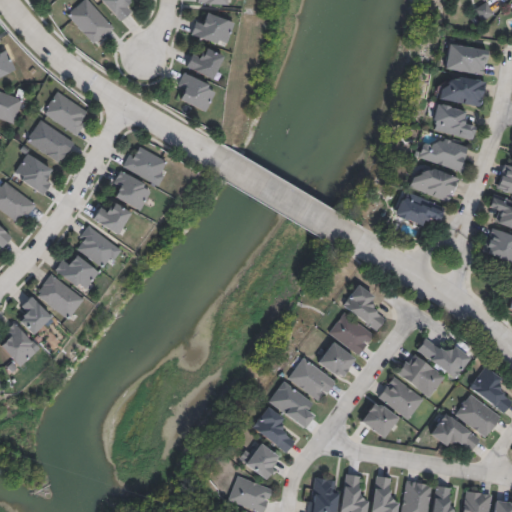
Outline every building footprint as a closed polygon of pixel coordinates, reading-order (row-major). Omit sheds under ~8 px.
[(66,15),(81,0),(88,0),(114,26),(95,44),(66,15)] [(127,0),(126,1),(133,9),(119,21),(101,0),(127,0)] [(480,21),(474,9),(486,2),(492,14),(480,21)] [(225,46),(190,35),(196,19),(205,22),(207,13),(233,21),(225,46)] [(482,75),(443,67),(448,42),(487,50),(482,75)] [(14,70),(0,75),(0,48),(5,46),(14,70)] [(201,55),(204,47),(223,55),(212,79),(184,67),(192,50),(201,55)] [(184,92),(175,88),(182,71),(216,87),(205,112),(180,100),(184,92)] [(484,80),(480,106),(436,99),(439,81),(449,83),(451,75),(484,80)] [(0,90),(22,100),(12,125),(0,119),(0,90)] [(75,135),(42,112),(57,90),(91,113),(75,135)] [(471,141),(428,127),(436,102),(467,112),(464,122),(476,125),(471,141)] [(59,163),(25,141),(40,118),(74,141),(59,163)] [(470,148),(461,173),(415,156),(420,141),(430,145),(434,134),(470,148)] [(157,186),(121,165),(130,150),(136,154),(141,146),(170,163),(157,186)] [(53,180),(42,195),(12,173),(28,152),(49,168),(45,174),(53,180)] [(511,193),(495,188),(503,163),(511,165),(511,193)] [(447,203),(407,186),(414,171),(422,175),(427,165),(458,178),(447,203)] [(111,185),(120,170),(152,188),(139,210),(115,197),(119,190),(111,185)] [(0,209),(0,182),(3,179),(36,203),(20,224),(0,209)] [(393,215),(403,190),(444,206),(438,223),(428,219),(424,228),(393,215)] [(511,229),(494,224),(497,213),(487,209),(492,194),(511,200),(511,229)] [(130,213),(116,234),(92,218),(101,204),(109,210),(114,202),(130,213)] [(72,246),(89,224),(121,248),(105,270),(72,246)] [(0,226),(11,236),(0,248),(0,226)] [(511,234),(511,263),(481,253),(491,227),(511,234)] [(71,262),(77,255),(98,273),(82,292),(54,269),(64,257),(71,262)] [(83,298),(67,319),(34,294),(50,273),(83,298)] [(376,331),(340,306),(356,283),(375,297),(369,304),(386,316),(376,331)] [(19,307),(30,296),(51,317),(33,335),(19,320),(26,313),(19,307)] [(358,355),(326,333),(342,311),(373,333),(358,355)] [(0,347),(6,341),(1,335),(13,322),(38,347),(19,366),(0,347)] [(414,350),(425,335),(445,349),(451,342),(471,357),(454,379),(414,350)] [(339,378),(316,362),(330,340),(355,357),(339,378)] [(395,372),(410,352),(444,376),(428,397),(395,372)] [(286,379),(301,356),(335,380),(320,403),(286,379)] [(495,385),(511,398),(511,400),(502,413),(468,387),(484,366),(500,378),(495,385)] [(407,420),(376,397),(392,375),(423,398),(407,420)] [(500,415),(484,437),(452,414),(468,392),(500,415)] [(358,421),(374,400),(397,416),(382,438),(358,421)] [(278,425),(295,441),(282,454),(251,423),(268,406),(283,420),(278,425)] [(479,436),(470,450),(451,438),(446,446),(428,434),(442,412),(479,436)] [(281,458),(266,480),(238,460),(246,447),(253,452),(260,443),(281,458)] [(338,511),(345,473),(361,476),(357,497),(368,499),(365,511),(338,511)] [(273,490),(262,511),(254,511),(226,498),(238,474),(273,490)] [(369,511),(374,475),(390,478),(388,498),(397,499),(395,511),(369,511)] [(335,511),(306,511),(312,476),(335,480),(333,488),(338,489),(335,511)] [(399,511),(404,480),(434,484),(434,485),(450,488),(447,509),(457,510),(456,511),(399,511)] [(461,511),(464,490),(490,494),(487,511),(461,511)] [(511,511),(492,511),(494,500),(511,501),(511,511)]
